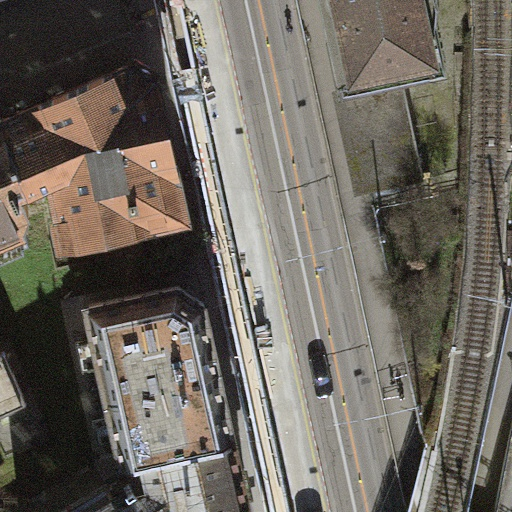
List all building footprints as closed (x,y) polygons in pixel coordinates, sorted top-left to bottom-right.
[(436,0),(323,0),(343,90),(402,77),(431,71),(431,63),(421,19),(436,16),(436,0)] [(50,176),(63,238),(185,212),(156,78),(129,64),(1,119),(29,185),(50,176)] [(424,177),(402,77),(343,90),(364,190),(424,177)] [(0,234),(23,225),(30,209),(21,189),(29,185),(1,119),(0,118),(0,234)] [(135,457),(233,436),(204,301),(179,285),(91,303),(124,460),(135,457)] [(122,511),(249,511),(233,436),(135,457),(140,479),(112,495),(122,511)] [(122,511),(112,495),(106,484),(58,511),(122,511)]
